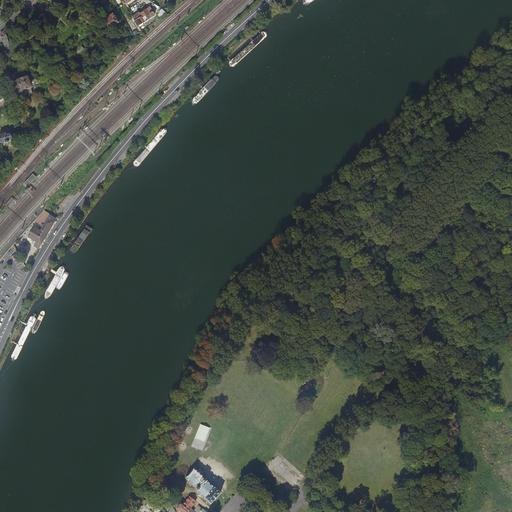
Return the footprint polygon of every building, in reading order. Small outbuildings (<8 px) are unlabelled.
[(133,14),(138,24),(155,13),(150,6),(141,12),(140,10),(133,14)] [(104,18),(110,26),(119,20),(113,12),(104,18)] [(4,31),(0,34),(0,36),(10,59),(14,57),(9,42),(4,31)] [(13,33),(8,36),(10,42),(16,39),(13,33)] [(81,45),(75,50),(78,54),(84,49),(81,45)] [(30,61),(33,68),(43,62),(40,56),(30,61)] [(63,82),(57,71),(54,72),(54,74),(53,76),(54,80),(56,80),(58,84),(63,82)] [(34,93),(31,86),(28,76),(19,79),(19,80),(12,82),(15,92),(16,91),(17,93),(18,93),(20,97),(34,93)] [(0,135),(2,142),(13,137),(10,129),(6,130),(7,133),(0,135)] [(36,245),(41,247),(58,218),(54,216),(52,219),(50,218),(43,223),(48,226),(43,233),(36,229),(35,230),(34,229),(32,232),(33,233),(31,236),(38,241),(36,245)] [(256,452),(263,459),(271,453),(264,445),(256,452)] [(221,494),(194,469),(185,479),(199,491),(197,493),(211,505),(221,494)] [(352,500),(361,504),(366,495),(356,491),(352,500)] [(158,511),(141,496),(132,511),(158,511)] [(190,511),(193,509),(198,503),(192,498),(185,505),(182,504),(178,508),(183,511),(190,511)]
